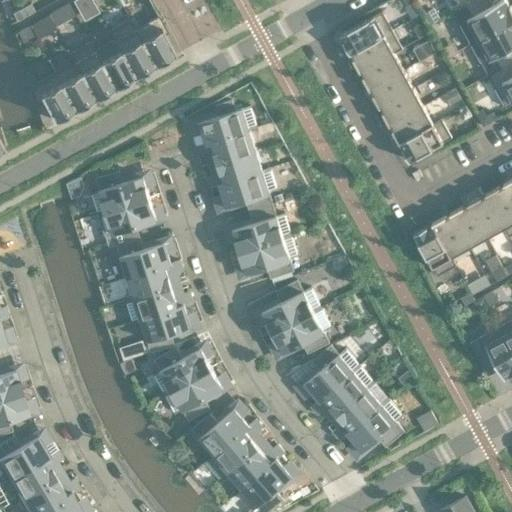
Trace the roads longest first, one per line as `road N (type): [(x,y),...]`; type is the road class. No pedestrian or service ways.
road 1 (residential): [(174,165),(245,361),(358,503)]
road 2 (residential): [(511,145),(407,203),(302,15)]
road 3 (residential): [(17,263),(62,408),(125,511)]
road 4 (residential): [(207,69),(0,185)]
road 5 (residential): [(511,416),(358,503)]
